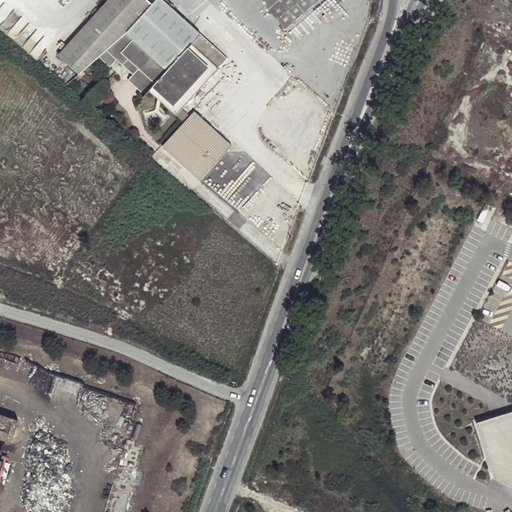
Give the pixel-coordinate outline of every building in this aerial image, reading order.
[(107,0),(57,55),(78,73),(99,57),(109,66),(117,60),(133,74),(128,80),(143,96),(149,91),(176,114),(182,107),(227,58),(164,0),(154,0),(152,3),(148,0),(107,0)] [(284,28),(317,0),(261,0),(260,1),(284,28)] [(182,107),(176,114),(183,121),(190,115),(182,107)] [(194,110),(190,115),(183,121),(161,146),(199,180),(231,144),(194,110)] [(511,407),(473,419),(493,475),(511,484),(511,407)]
